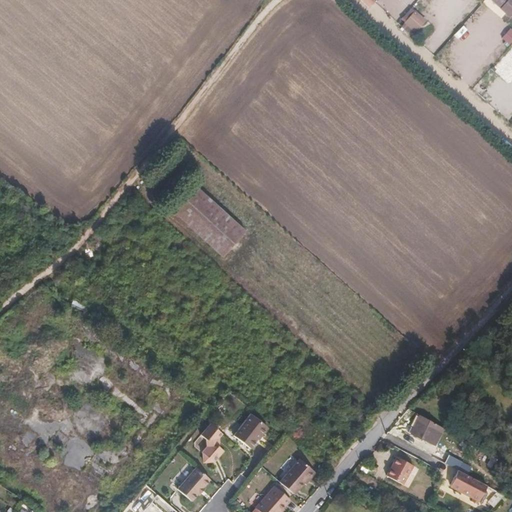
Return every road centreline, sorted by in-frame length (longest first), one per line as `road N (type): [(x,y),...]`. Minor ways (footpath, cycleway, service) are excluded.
road 1 (track): [(0,307),(126,188),(279,0)]
road 2 (residential): [(511,285),(309,511)]
